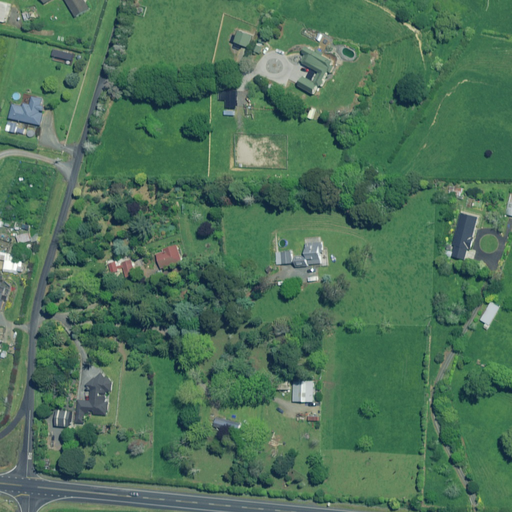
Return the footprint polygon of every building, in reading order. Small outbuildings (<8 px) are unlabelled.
[(67,0),(78,17),(92,9),(86,0),(67,0)] [(12,5),(0,2),(0,20),(7,23),(12,5)] [(39,18),(36,6),(24,10),(27,21),(39,18)] [(270,37),(264,34),(261,41),(266,44),(270,37)] [(265,46),(259,43),(256,51),(262,54),(265,46)] [(324,87),(338,62),(310,46),(306,53),(308,55),(304,62),(322,72),(316,82),(306,76),(301,86),(315,94),(321,85),(324,87)] [(238,91),(219,90),(219,100),(225,100),(225,108),(237,108),(238,91)] [(43,99),(33,97),(31,105),(25,104),(24,107),(14,105),(11,119),(41,125),(44,111),(41,111),(43,99)] [(18,123),(14,122),(13,126),(8,125),(7,131),(16,133),(18,123)] [(475,199),(469,197),(467,206),(473,208),(475,199)] [(480,218),(462,213),(454,245),(456,246),(453,256),(467,260),(470,249),(471,250),(480,218)] [(31,242),(30,234),(18,236),(20,245),(31,242)] [(325,253),(324,243),(307,244),(308,255),(297,256),(298,267),(323,264),(322,253),(325,253)] [(184,262),(179,245),(165,250),(165,252),(158,254),(163,269),(184,262)] [(17,255),(1,252),(0,259),(8,261),(6,271),(18,273),(19,271),(23,271),(25,261),(16,259),(17,255)] [(293,253),(283,253),(284,264),(293,264),(293,253)] [(142,257),(136,259),(139,267),(145,265),(142,257)] [(138,274),(134,259),(123,263),(127,277),(138,274)] [(275,269),(273,265),(267,269),(269,273),(275,269)] [(0,285),(0,311),(2,312),(8,287),(0,285)] [(482,320),(487,323),(484,328),(489,330),(491,325),(501,308),(492,302),(482,320)] [(106,378),(103,374),(87,385),(91,392),(91,401),(79,401),(77,423),(86,424),(87,414),(91,414),(91,411),(96,411),(96,415),(109,415),(110,403),(108,403),(108,392),(113,393),(114,383),(109,376),(106,378)] [(315,402),(315,381),(294,381),(295,402),(315,402)] [(76,411),(59,410),(57,425),(74,427),(76,411)] [(242,424),(217,417),(215,426),(240,433),(242,424)]
